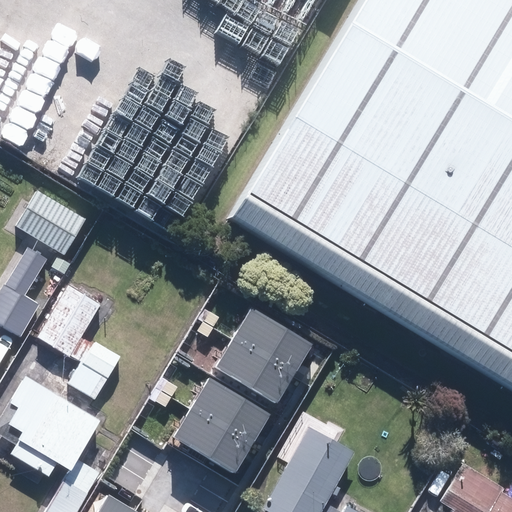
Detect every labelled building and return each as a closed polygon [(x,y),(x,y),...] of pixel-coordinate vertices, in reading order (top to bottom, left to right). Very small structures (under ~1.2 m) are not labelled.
[(511,0),(377,0),(242,219),(511,384),(511,0)] [(34,192),(12,230),(61,258),(83,221),(34,192)] [(24,249),(0,288),(0,330),(16,340),(39,304),(23,295),(44,261),(24,249)] [(64,387),(92,403),(118,359),(81,338),(100,305),(66,286),(34,341),(76,365),(64,387)] [(247,306),(230,335),(290,372),(308,343),(247,306)] [(230,335),(212,364),(273,401),(290,372),(230,335)] [(267,411),(206,375),(188,404),(249,440),(267,411)] [(41,511),(74,511),(98,472),(75,459),(96,423),(20,380),(0,414),(0,439),(11,446),(5,457),(43,479),(49,468),(62,476),(41,511)] [(249,440),(188,404),(171,433),(232,469),(249,440)] [(258,511),(318,511),(349,454),(301,429),(258,511)] [(511,511),(511,504),(454,470),(434,503),(447,511),(446,511),(511,511)] [(103,492),(90,511),(134,511),(135,511),(103,492)]
